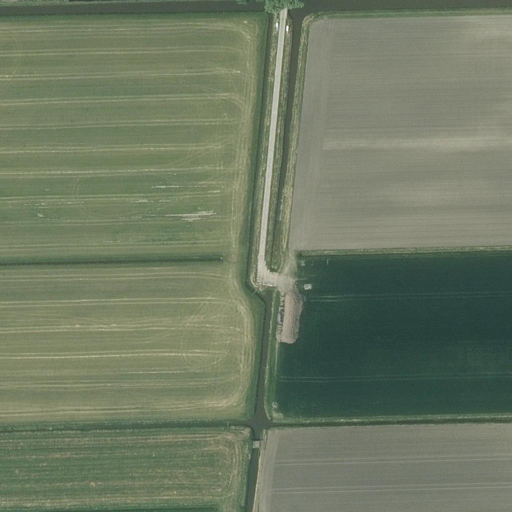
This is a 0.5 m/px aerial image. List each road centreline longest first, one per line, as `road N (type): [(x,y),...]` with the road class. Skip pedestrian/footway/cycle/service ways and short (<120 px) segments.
road 1 (track): [(0,424),(167,420),(257,384),(292,385)]
road 2 (track): [(286,282),(261,276),(283,18)]
